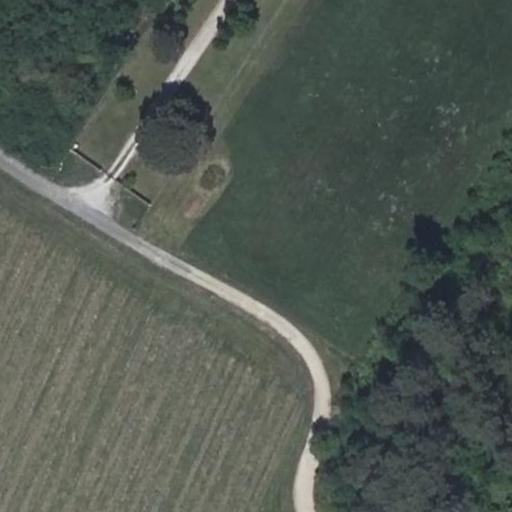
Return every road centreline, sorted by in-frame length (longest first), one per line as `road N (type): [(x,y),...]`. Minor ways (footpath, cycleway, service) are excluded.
road 1 (track): [(311,511),(305,504),(322,389),(283,313),(196,278)]
road 2 (track): [(225,0),(93,199)]
road 3 (unclassified): [(0,147),(93,199),(196,278)]
